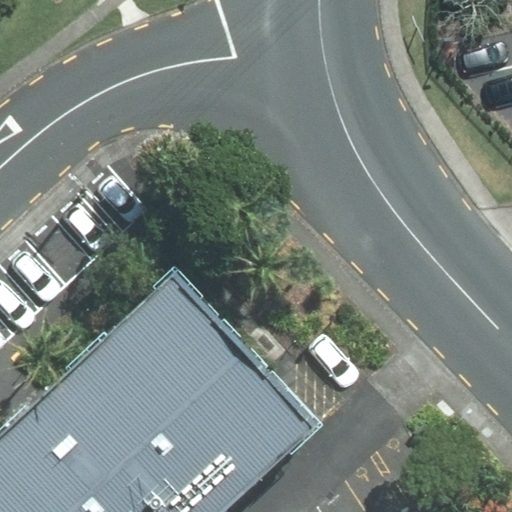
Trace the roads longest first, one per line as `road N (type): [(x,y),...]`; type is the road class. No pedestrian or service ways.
road 1 (residential): [(320,49),(364,168),(411,237),(511,341)]
road 2 (residential): [(320,49),(183,63),(135,78),(24,140),(0,163)]
